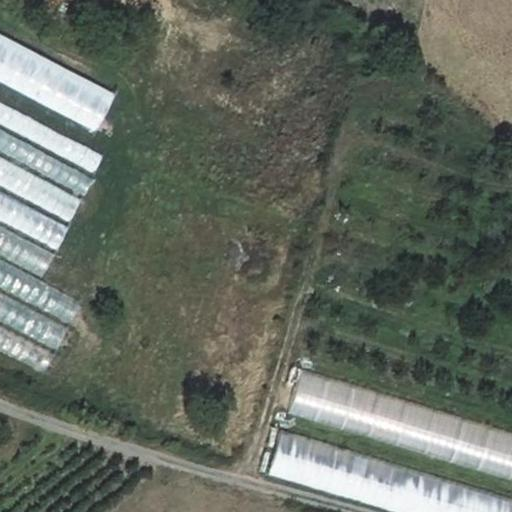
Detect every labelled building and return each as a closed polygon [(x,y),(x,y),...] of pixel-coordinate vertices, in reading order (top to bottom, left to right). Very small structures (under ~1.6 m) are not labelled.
[(0,79),(100,125),(118,86),(0,32),(0,79)] [(46,148),(76,162),(83,146),(54,133),(46,148)] [(350,428),(360,388),(302,374),(292,414),(350,428)] [(511,433),(417,408),(411,427),(415,428),(409,452),(511,480),(511,433)] [(281,433),(269,479),(394,511),(511,511),(511,499),(418,474),(412,496),(357,481),(363,455),(281,433)]
